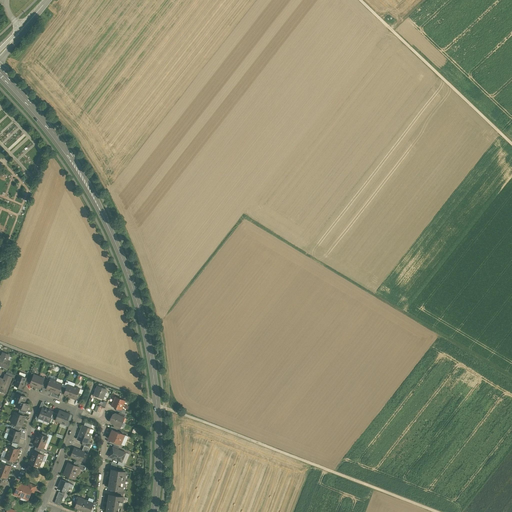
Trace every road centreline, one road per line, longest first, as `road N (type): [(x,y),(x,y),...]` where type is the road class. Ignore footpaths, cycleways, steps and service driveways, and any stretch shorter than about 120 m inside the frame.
road 1 (track): [(167,409),(162,320),(243,216),(511,378)]
road 2 (secondary): [(153,511),(155,387),(126,270),(66,150),(0,74)]
road 3 (track): [(156,404),(435,511)]
road 4 (track): [(511,143),(360,0)]
